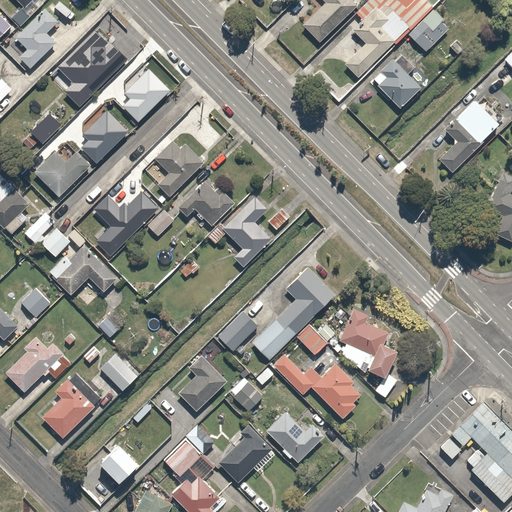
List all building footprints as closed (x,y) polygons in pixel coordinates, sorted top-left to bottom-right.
[(321,0),(324,3),(299,26),(315,43),(356,5),(351,0),(321,0)] [(365,0),(355,10),(363,18),(352,28),(364,40),(341,63),(355,78),(407,26),(431,3),(427,0),(365,0)] [(24,8),(20,4),(7,17),(17,26),(30,13),(26,9),(24,8)] [(15,60),(26,70),(54,41),(43,30),(55,17),(44,6),(13,37),(26,49),(15,60)] [(456,17),(448,9),(439,18),(447,26),(456,17)] [(0,36),(12,23),(0,11),(0,36)] [(442,33),(425,15),(405,34),(422,52),(442,33)] [(511,69),(511,44),(500,56),(511,69)] [(75,48),(56,68),(71,82),(63,91),(78,106),(105,77),(75,48)] [(420,87),(391,58),(368,81),(397,110),(420,87)] [(0,112),(15,96),(0,81),(0,112)] [(141,106),(126,91),(117,100),(109,91),(87,113),(111,137),(141,106)] [(436,158),(452,175),(505,123),(476,93),(441,127),(454,140),(436,158)] [(27,130),(42,144),(58,127),(43,113),(27,130)] [(168,137),(149,158),(166,173),(156,184),(169,195),(201,159),(183,143),(180,147),(168,137)] [(51,158),(60,167),(77,150),(68,140),(51,158)] [(82,152),(60,173),(73,187),(95,166),(82,152)] [(511,176),(499,170),(483,203),(503,212),(492,236),(510,245),(511,242),(511,192),(505,189),(511,176)] [(0,223),(11,235),(27,219),(20,212),(28,203),(0,173),(0,223)] [(219,196),(203,180),(177,206),(186,215),(193,209),(208,224),(233,199),(224,191),(219,196)] [(141,194),(129,182),(110,201),(123,213),(141,194)] [(265,210),(254,199),(225,227),(220,222),(205,236),(213,245),(225,234),(239,248),(230,256),(241,268),(273,237),(256,219),(265,210)] [(289,215),(281,207),(267,222),(276,231),(289,215)] [(164,210),(146,225),(152,233),(171,218),(164,210)] [(43,211),(21,234),(33,245),(55,222),(43,211)] [(69,240),(54,225),(39,241),(54,256),(69,240)] [(118,279),(83,246),(69,261),(63,255),(47,271),(69,292),(82,278),(101,297),(118,279)] [(199,266),(191,257),(178,270),(186,279),(199,266)] [(305,321),(334,292),(305,263),(283,286),(295,298),(251,342),(268,359),(292,335),(293,333),(305,321)] [(48,302),(34,288),(20,303),(34,317),(48,302)] [(0,308),(0,340),(2,342),(18,326),(0,308)] [(383,378),(385,373),(396,350),(383,344),(389,331),(366,320),(369,315),(354,308),(339,339),(344,342),(337,356),(380,376),(383,378)] [(241,311),(216,336),(231,350),(255,325),(241,311)] [(117,323),(107,315),(97,328),(106,336),(117,323)] [(314,353),(336,331),(325,320),(314,330),(308,323),(296,336),(314,353)] [(3,370),(20,391),(42,373),(45,376),(50,372),(53,376),(70,361),(53,341),(46,348),(36,336),(24,347),(27,350),(3,370)] [(121,390),(138,374),(115,351),(98,368),(121,390)] [(309,388),(341,419),(366,394),(331,360),(321,371),(310,360),(301,369),(283,352),(270,365),(301,396),(309,388)] [(42,416),(63,437),(94,406),(65,377),(52,390),(60,398),(42,416)] [(266,392),(250,377),(232,396),(248,411),(266,392)] [(511,473),(511,446),(472,406),(446,431),(468,454),(456,466),(487,497),(511,473)] [(265,432),(296,462),(324,434),(310,420),(301,429),(284,412),(265,432)] [(184,436),(201,452),(213,440),(206,433),(213,425),(205,416),(184,436)] [(237,431),(242,437),(217,459),(238,483),(274,451),(247,422),(237,431)] [(149,451),(117,432),(106,451),(102,449),(91,467),(126,488),(149,451)] [(201,452),(184,436),(163,458),(179,474),(201,452)] [(169,494),(187,511),(218,511),(210,503),(220,492),(199,472),(191,481),(186,476),(169,494)] [(400,499),(393,511),(442,511),(451,493),(426,481),(414,506),(400,499)] [(165,511),(170,502),(145,490),(137,510),(141,511),(165,511)] [(511,511),(511,501),(501,511),(511,511)]
